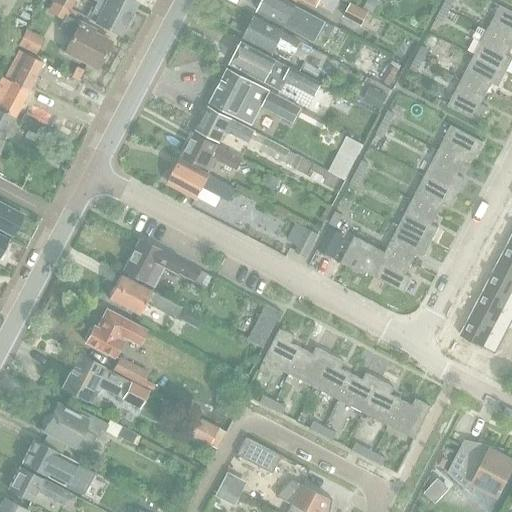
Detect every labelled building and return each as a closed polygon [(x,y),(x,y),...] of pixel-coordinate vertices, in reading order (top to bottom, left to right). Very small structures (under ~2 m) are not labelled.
[(69,10),(74,0),(51,0),(51,1),(69,10)] [(137,3),(130,0),(90,0),(96,3),(93,9),(90,8),(85,18),(120,36),(137,3)] [(302,38),(312,44),(324,22),(294,6),(295,5),(286,0),(263,0),(257,12),(284,26),(289,17),(308,27),(302,38)] [(294,0),(297,1),(297,0),(306,0),(332,13),(338,0),(294,0)] [(366,0),(362,9),(374,15),(382,2),(377,0),(366,0)] [(445,0),(441,8),(448,12),(454,1),(452,0),(445,0)] [(350,4),(344,17),(361,26),(368,13),(350,4)] [(486,32),(511,44),(511,12),(500,6),(486,32)] [(443,23),(448,12),(441,8),(435,19),(443,23)] [(93,31),(64,16),(57,30),(71,37),(63,51),(96,68),(109,43),(92,34),(93,31)] [(316,78),(328,56),(255,17),(244,38),(273,54),(277,46),(305,60),(300,69),(316,78)] [(34,54),(40,42),(29,37),(30,33),(24,30),(17,46),(34,54)] [(511,58),(507,56),(511,45),(511,44),(486,32),(474,56),(505,73),(511,59),(511,58)] [(314,96),(320,84),(242,42),(230,64),(277,89),(282,79),(314,96)] [(416,57),(423,61),(428,50),(421,47),(416,57)] [(361,49),(356,59),(366,64),(372,55),(361,49)] [(5,75),(28,87),(41,63),(17,51),(5,75)] [(498,87),(505,73),(474,56),(461,81),(487,94),(492,84),(498,87)] [(417,73),(423,61),(416,57),(410,69),(417,73)] [(390,85),(398,70),(388,65),(380,80),(390,85)] [(74,66),(69,77),(77,81),(82,70),(74,66)] [(264,89),(265,89),(227,69),(209,102),(251,124),(261,105),(293,122),(300,108),(264,89)] [(0,111),(13,118),(28,87),(5,75),(3,78),(0,83),(0,111)] [(481,105),(487,94),(461,81),(447,106),(479,123),(487,108),(481,105)] [(362,100),(380,109),(387,95),(369,86),(362,100)] [(260,134),(258,133),(208,106),(195,129),(219,142),(225,131),(249,143),(248,144),(260,150),(266,138),(259,135),(260,134)] [(0,142),(13,118),(0,111),(0,142)] [(381,123),(389,126),(395,115),(388,111),(381,123)] [(36,120),(24,114),(20,121),(33,128),(36,120)] [(383,137),(389,126),(381,123),(376,133),(383,137)] [(364,142),(370,132),(356,125),(351,135),(364,142)] [(437,152),(462,165),(468,154),(475,157),(482,143),(451,126),(437,152)] [(236,170),(242,159),(194,133),(182,155),(209,170),(215,159),(236,170)] [(266,138),(260,150),(261,150),(283,162),(289,150),(267,139),(266,138)] [(329,170),(345,179),(362,147),(345,138),(329,170)] [(291,166),(297,155),(289,150),(283,162),(291,166)] [(457,175),(462,165),(437,152),(424,177),(455,194),(463,179),(457,175)] [(235,190),(231,188),(179,161),(167,183),(196,199),(202,188),(228,202),(235,190)] [(355,173),(362,177),(369,165),(361,161),(355,173)] [(268,173),(263,184),(274,190),(275,187),(281,190),(284,183),(279,180),(279,179),(268,173)] [(357,187),(362,177),(355,173),(350,183),(357,187)] [(449,207),(455,194),(424,177),(411,202),(436,216),(443,203),(449,207)] [(246,213),(253,198),(239,191),(231,205),(246,213)] [(431,225),(436,216),(411,202),(397,227),(429,244),(437,228),(431,225)] [(0,229),(10,235),(21,214),(0,203),(0,229)] [(335,212),(329,224),(336,227),(342,216),(335,212)] [(319,250),(331,256),(343,234),(331,227),(319,250)] [(423,256),(429,244),(397,227),(384,252),(409,266),(416,253),(423,256)] [(295,250),(306,256),(318,234),(307,228),(295,250)] [(0,255),(8,240),(0,235),(0,255)] [(409,266),(384,252),(354,237),(341,263),(364,275),(366,272),(404,292),(411,278),(405,274),(409,266)] [(199,271),(198,270),(139,239),(123,270),(154,286),(164,266),(177,273),(178,272),(194,280),(199,271)] [(511,241),(510,240),(497,264),(511,271),(511,241)] [(511,271),(497,264),(485,287),(511,301),(511,271)] [(199,271),(194,280),(205,286),(211,277),(210,276),(199,271)] [(192,313),(167,299),(120,275),(108,298),(139,314),(147,298),(152,300),(150,303),(176,317),(177,316),(187,321),(192,313)] [(511,301),(485,287),(473,311),(508,329),(511,320),(511,301)] [(145,330),(106,309),(96,327),(93,326),(85,342),(113,357),(121,341),(119,340),(122,333),(129,336),(128,339),(138,344),(145,330)] [(473,311),(460,335),(495,353),(508,329),(473,311)] [(187,321),(187,323),(197,328),(202,318),(192,313),(187,321)] [(289,374),(302,348),(291,342),(294,336),(280,329),(263,360),(289,374)] [(313,387),(330,355),(316,347),(312,354),(302,348),(289,374),(313,387)] [(130,382),(79,354),(61,387),(92,404),(101,387),(95,384),(97,380),(124,395),(123,396),(140,405),(142,403),(148,392),(139,387),(130,382)] [(338,400),(351,374),(340,369),(344,362),(330,355),(313,387),(338,400)] [(155,385),(143,379),(147,372),(120,358),(113,370),(152,390),(155,385)] [(363,412),(379,381),(366,374),(362,380),(351,374),(338,400),(363,412)] [(387,425),(401,400),(390,394),(394,388),(379,381),(363,412),(387,425)] [(271,408),(275,401),(264,395),(260,402),(271,408)] [(401,400),(387,425),(413,439),(430,407),(415,399),(412,406),(401,400)] [(275,401),(271,408),(282,414),(286,407),(275,401)] [(76,415),(55,404),(42,429),(86,453),(97,432),(99,432),(100,429),(104,430),(107,424),(79,410),(76,415)] [(219,428),(198,417),(189,435),(210,446),(219,428)] [(320,434),(324,426),(313,421),(309,428),(320,434)] [(116,436),(131,443),(136,446),(141,437),(136,434),(121,426),(116,436)] [(324,426),(320,434),(332,440),(336,432),(324,426)] [(246,437),(237,455),(272,473),(281,456),(246,437)] [(33,440),(22,462),(47,475),(70,488),(88,497),(93,486),(97,480),(99,474),(86,468),(33,440)] [(471,494),(471,493),(476,484),(497,495),(511,465),(511,460),(500,455),(503,448),(464,440),(447,472),(471,494)] [(370,459),(374,452),(362,446),(359,454),(370,459)] [(374,452),(370,459),(381,465),(385,458),(374,452)] [(387,467),(396,471),(399,465),(390,460),(387,467)] [(69,493),(19,467),(8,489),(31,501),(36,491),(63,505),(69,493)] [(224,486),(241,494),(245,486),(229,477),(224,486)] [(329,511),(332,500),(291,479),(275,496),(277,497),(290,504),(286,511),(329,511)] [(432,503),(444,490),(434,481),(422,494),(432,503)] [(236,502),(241,494),(224,486),(220,494),(236,502)] [(26,511),(27,510),(3,498),(0,503),(0,511),(26,511)]
